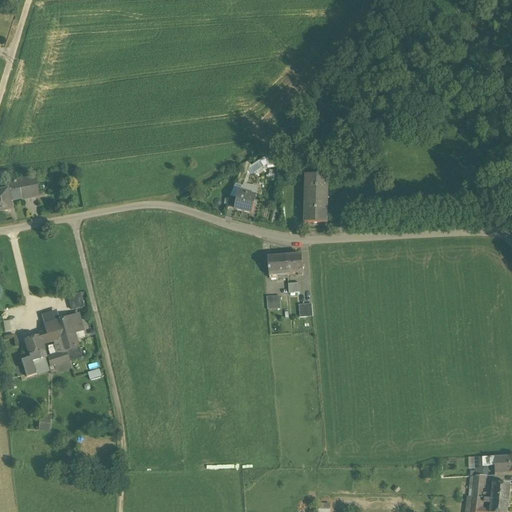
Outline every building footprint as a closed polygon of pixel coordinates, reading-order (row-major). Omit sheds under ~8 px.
[(273,152),(251,167),(247,163),(243,166),(249,168),(247,176),(253,175),(253,176),(257,177),(268,169),(275,168),(273,152)] [(243,166),(236,185),(241,187),(243,187),(243,186),(247,176),(249,168),(243,166)] [(329,177),(305,176),(305,177),(308,177),(307,223),(304,223),(304,224),(328,224),(328,223),(325,223),(326,178),(329,178),(329,177)] [(34,179),(27,181),(30,198),(37,197),(34,179)] [(27,181),(5,185),(6,191),(7,191),(9,202),(30,198),(27,181)] [(236,185),(230,197),(238,199),(239,193),(241,187),(236,185)] [(258,189),(243,186),(243,187),(241,187),(239,193),(256,197),(258,189)] [(6,191),(0,191),(0,213),(11,212),(9,202),(7,191),(6,191)] [(256,197),(239,193),(238,199),(235,210),(235,211),(252,215),(255,205),(254,205),(255,198),(256,198),(256,197)] [(238,199),(230,197),(228,209),(235,210),(238,199)] [(302,256),(286,257),(288,275),(299,275),(299,277),(303,277),(302,274),(304,274),(302,256)] [(286,257),(268,259),(269,278),(288,276),(288,275),(286,257)] [(299,284),(288,285),(289,294),(300,293),(299,284)] [(81,294),(68,297),(72,310),(84,307),(81,294)] [(280,297),(267,298),(268,311),(280,310),(280,297)] [(312,305),(299,306),(300,318),(313,317),(312,305)] [(77,314),(56,321),(61,338),(65,352),(66,352),(78,349),(79,349),(74,333),(82,331),(77,314)] [(56,321),(43,325),(45,332),(48,342),(61,338),(56,321)] [(45,332),(38,335),(37,336),(40,344),(48,342),(45,332)] [(37,336),(24,341),(30,358),(31,363),(44,358),(40,344),(37,336)] [(78,349),(66,352),(69,361),(81,357),(78,349)] [(65,352),(47,359),(49,367),(53,366),(56,374),(71,369),(69,361),(66,352),(65,352)] [(44,358),(31,363),(30,358),(20,361),(26,377),(48,371),(44,358)] [(86,372),(88,379),(99,377),(97,369),(86,372)] [(48,432),(48,416),(36,415),(36,432),(48,432)] [(511,456),(508,457),(509,458),(494,458),(495,467),(495,474),(511,472),(511,456)] [(483,467),(482,458),(474,458),(475,477),(477,477),(483,477),(483,467)] [(490,458),(482,458),(483,467),(488,467),(490,467),(490,458)] [(475,491),(474,498),(481,499),(481,495),(482,489),(483,477),(477,477),(475,491)] [(488,477),(483,477),(482,489),(485,489),(486,483),(495,484),(495,477),(488,477)] [(510,486),(494,485),(492,497),(492,500),(508,502),(510,486)] [(479,511),(481,499),(474,498),(472,511),(479,511)] [(507,511),(508,502),(492,500),(490,511),(507,511)] [(315,511),(328,511),(329,503),(315,503),(315,511)]
